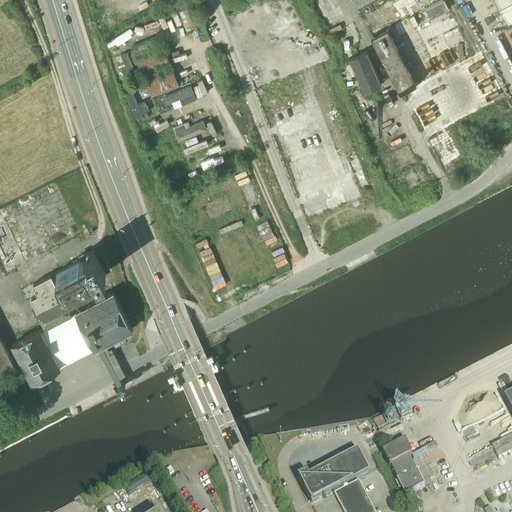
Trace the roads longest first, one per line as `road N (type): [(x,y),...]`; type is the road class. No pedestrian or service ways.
road 1 (residential): [(0,437),(478,187),(511,154)]
road 2 (tertiary): [(52,0),(105,163),(247,488)]
